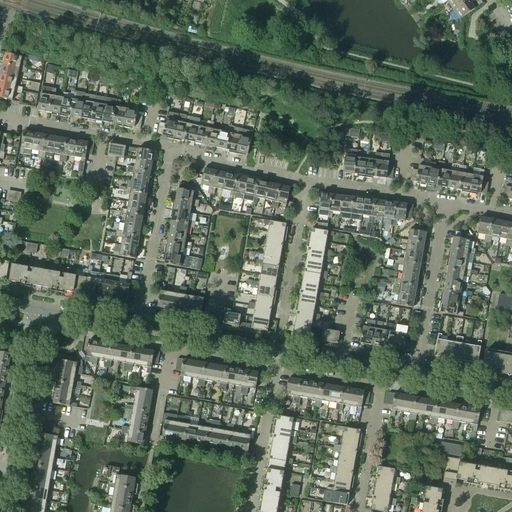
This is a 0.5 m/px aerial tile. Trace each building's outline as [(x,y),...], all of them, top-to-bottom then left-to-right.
[(453,11),(468,0),(449,0),(447,2),(453,11)] [(475,9),(471,4),(476,0),(468,0),(453,11),(460,20),(475,9)] [(25,66),(27,59),(6,54),(3,65),(27,70),(28,67),(25,66)] [(27,70),(3,65),(1,75),(17,79),(19,72),(26,73),(27,70)] [(16,86),(17,79),(1,75),(0,79),(0,86),(22,91),(23,88),(16,86)] [(21,94),(22,91),(0,86),(0,97),(13,100),(14,93),(21,94)] [(38,111),(49,113),(53,89),(42,87),(38,111)] [(62,98),(55,97),(56,89),(53,89),(49,113),(52,113),(51,115),(59,116),(62,98)] [(70,116),(74,93),(71,92),(71,94),(63,93),(62,98),(59,116),(67,118),(67,116),(70,116)] [(81,118),(85,94),(74,93),(70,116),(81,118)] [(93,112),(96,96),(85,94),(81,118),(91,120),(93,112)] [(104,112),(106,98),(96,96),(93,112),(91,120),(102,122),(104,112)] [(113,124),(115,112),(117,100),(106,98),(104,112),(102,122),(113,124)] [(123,128),(126,109),(119,108),(120,101),(117,100),(115,112),(113,124),(116,125),(115,126),(123,128)] [(140,129),(142,117),(137,116),(139,104),(135,104),(134,111),(126,109),(123,128),(131,129),(131,127),(140,129)] [(173,140),(179,115),(171,114),(168,113),(165,124),(160,123),(157,135),(166,137),(166,138),(173,140)] [(184,141),(189,117),(186,116),(179,115),(173,140),(181,142),(181,140),(184,141)] [(184,141),(195,143),(198,127),(191,125),(193,118),(189,117),(184,141)] [(205,146),(211,122),(207,121),(206,128),(198,127),(195,143),(205,146)] [(216,148),(219,131),(212,130),(214,123),(211,122),(205,146),(216,148)] [(226,150),(232,127),(228,126),(227,133),(219,131),(216,148),(226,150)] [(236,154),(242,130),(235,128),(235,127),(232,127),(226,150),(229,151),(229,153),(236,154)] [(32,150),(35,132),(27,130),(27,132),(24,131),(20,154),(23,155),(24,149),(32,150)] [(248,155),(253,132),(242,130),(236,154),(244,156),(244,154),(248,155)] [(41,159),(45,135),(42,135),(43,133),(35,132),(32,150),(39,152),(38,158),(41,159)] [(53,154),(56,137),(45,135),(41,159),(44,159),(45,157),(52,158),(53,154)] [(62,162),(66,139),(56,137),(53,154),(60,155),(59,162),(62,162)] [(74,158),(78,139),(70,138),(69,140),(66,139),(62,162),(66,163),(67,156),(74,158)] [(92,156),(93,147),(94,144),(85,142),(85,141),(78,139),(74,158),(82,159),(81,165),(79,172),(83,173),(86,155),(92,156)] [(131,152),(132,148),(109,144),(107,156),(124,158),(125,151),(131,152)] [(354,175),(357,151),(358,145),(355,144),(354,153),(346,152),(343,173),(354,175)] [(152,163),(154,152),(132,148),(131,152),(137,153),(136,160),(152,163)] [(364,178),(367,159),(359,158),(360,151),(357,151),(354,175),(357,175),(357,177),(364,178)] [(375,178),(378,153),(375,153),(374,160),(367,159),(364,178),(372,179),(372,177),(375,178)] [(392,180),(394,168),(388,167),(390,155),(378,153),(375,178),(392,180)] [(426,186),(429,168),(422,167),(423,160),(420,159),(418,171),(412,170),(410,182),(419,183),(419,185),(426,186)] [(151,174),(152,163),(136,160),(135,168),(128,166),(128,169),(151,174)] [(437,186),(441,162),(438,162),(437,169),(429,168),(426,186),(434,188),(434,186),(437,186)] [(448,188),(451,172),(443,170),(445,163),(441,162),(437,186),(448,188)] [(458,190),(463,166),(459,166),(458,173),(451,172),(448,188),(458,190)] [(469,194),(472,175),(465,174),(466,167),(463,166),(458,190),(461,191),(461,192),(469,194)] [(150,185),(152,177),(150,177),(151,174),(128,169),(127,173),(133,174),(132,181),(150,185)] [(211,194),(216,172),(205,169),(201,186),(209,187),(207,194),(211,194)] [(223,190),(227,172),(219,170),(219,172),(216,172),(211,194),(214,195),(215,189),(223,190)] [(486,195),(488,183),(482,182),(484,171),(481,170),(479,177),(472,175),(469,194),(477,195),(477,193),(486,195)] [(232,199),(237,176),(234,176),(234,174),(227,172),(223,190),(230,192),(229,198),(232,199)] [(244,195),(247,179),(237,176),(232,199),(235,200),(236,194),(244,195)] [(253,204),(258,181),(247,179),(244,195),(243,200),(253,202),(253,204)] [(265,200),(269,182),(261,180),(261,182),(258,181),(253,204),(256,205),(257,198),(265,200)] [(149,192),(150,185),(132,181),(131,189),(124,188),(124,191),(147,195),(147,192),(149,192)] [(274,209),(279,186),(276,185),(277,183),(269,182),(265,200),(272,202),(271,208),(274,209)] [(511,200),(511,183),(511,188),(505,187),(503,198),(511,200)] [(286,205),(289,193),(290,188),(279,186),(274,209),(277,209),(279,203),(286,205)] [(193,200),(194,192),(177,189),(175,201),(198,204),(199,201),(193,200)] [(145,206),(147,195),(124,191),(123,194),(130,195),(128,203),(145,206)] [(329,218),(332,195),(320,194),(318,210),(326,211),(325,218),(329,218)] [(340,213),(342,195),(335,194),(334,195),(332,195),(329,218),(332,219),(333,212),(340,213)] [(350,221),(353,198),(350,198),(350,196),(342,195),(340,213),(347,214),(347,221),(350,221)] [(361,216),(364,199),(353,198),(350,221),(353,221),(354,215),(361,216)] [(371,224),(374,201),(364,199),(361,216),(369,217),(368,223),(371,224)] [(383,219),(385,200),(377,199),(377,201),(374,201),(371,224),(375,224),(375,218),(383,219)] [(393,226),(395,203),(393,203),(393,201),(385,200),(383,219),(390,220),(389,226),(393,226)] [(190,214),(191,206),(198,208),(198,204),(175,201),(175,203),(173,203),(172,211),(190,214)] [(143,217),(145,206),(128,203),(127,210),(121,209),(120,213),(143,217)] [(405,222),(407,205),(395,203),(393,226),(396,227),(397,221),(405,222)] [(189,221),(190,214),(172,211),(170,218),(172,219),(172,222),(195,226),(195,222),(189,221)] [(141,227),(143,217),(120,213),(119,216),(126,217),(125,224),(141,227)] [(487,243),(492,220),(481,218),(477,234),(485,236),(484,242),(487,243)] [(499,239),(503,220),(495,219),(495,220),(492,220),(487,243),(490,243),(492,237),(499,239)] [(508,247),(511,228),(511,223),(510,223),(510,222),(503,220),(499,239),(506,240),(505,246),(508,247)] [(286,236),(287,228),(286,228),(286,224),(264,221),(263,224),(269,225),(268,233),(286,236)] [(186,235),(188,228),(194,229),(195,226),(172,222),(170,232),(186,235)] [(139,238),(141,227),(125,224),(123,232),(117,230),(116,234),(139,238)] [(326,243),(327,236),(333,237),(334,233),(312,229),(311,232),(309,232),(308,240),(326,243)] [(424,244),(426,233),(409,230),(408,238),(402,237),(401,240),(424,244)] [(185,242),(186,235),(170,232),(168,242),(191,247),(192,244),(185,242)] [(285,244),(286,236),(268,233),(266,240),(260,239),(259,242),(282,246),(283,243),(285,244)] [(139,249),(141,241),(139,241),(139,238),(116,234),(116,237),(122,238),(121,245),(139,249)] [(469,249),(470,241),(453,238),(451,249),(474,253),(475,250),(469,249)] [(325,250),(326,243),(308,240),(306,247),(308,248),(308,250),(331,255),(331,251),(325,250)] [(424,255),(425,247),(424,247),(424,244),(401,240),(400,243),(407,244),(405,252),(424,255)] [(183,256),(184,249),(190,250),(191,247),(168,242),(167,246),(166,245),(164,253),(183,256)] [(281,257),(282,246),(259,242),(259,245),(265,247),(264,254),(281,257)] [(36,254),(38,245),(27,243),(25,252),(36,254)] [(138,256),(139,249),(121,245),(119,253),(114,252),(113,255),(135,259),(136,256),(138,256)] [(68,260),(70,251),(59,249),(57,258),(68,260)] [(474,256),(474,253),(451,249),(451,252),(449,251),(448,259),(466,263),(467,255),(474,256)] [(322,264),(324,257),(330,258),(331,255),(308,250),(306,261),(322,264)] [(423,263),(424,255),(405,252),(404,259),(398,258),(397,261),(420,265),(421,262),(423,263)] [(181,264),(183,256),(164,253),(163,261),(165,261),(164,264),(187,268),(187,265),(181,264)] [(279,267),(281,257),(264,254),(263,261),(256,260),(256,263),(279,267)] [(465,270),(466,263),(448,259),(446,267),(448,267),(447,270),(471,274),(471,271),(465,270)] [(0,280),(6,281),(9,262),(4,261),(1,264),(0,262),(0,280)] [(321,272),(322,264),(306,261),(304,272),(327,276),(327,273),(321,272)] [(418,276),(420,265),(397,261),(397,265),(403,266),(402,273),(418,276)] [(277,279),(279,267),(256,263),(255,267),(262,268),(260,276),(277,279)] [(41,287),(44,271),(12,265),(9,282),(16,283),(16,285),(20,286),(20,284),(28,285),(28,287),(34,289),(34,286),(41,287)] [(73,293),(76,276),(77,270),(61,267),(59,273),(44,271),(41,287),(48,289),(48,291),(52,292),(52,289),(60,291),(60,293),(66,294),(66,292),(73,293)] [(84,295),(88,272),(77,270),(76,276),(73,293),(84,295)] [(462,284),(464,276),(470,278),(471,274),(447,270),(446,281),(462,284)] [(95,297),(97,280),(90,279),(91,272),(88,272),(84,295),(95,297)] [(319,286),(320,278),(326,279),(327,276),(304,272),(302,283),(319,286)] [(127,302),(129,289),(132,273),(128,273),(127,277),(120,276),(119,284),(115,302),(123,304),(124,302),(127,302)] [(417,287),(418,276),(402,273),(400,280),(394,279),(393,283),(417,287)] [(105,299),(109,276),(106,275),(105,281),(97,280),(95,297),(105,299)] [(115,302),(119,284),(111,283),(113,276),(109,276),(105,299),(108,299),(108,301),(115,302)] [(275,289),(277,279),(260,276),(259,283),(253,282),(252,285),(275,289)] [(461,291),(462,284),(446,281),(444,292),(467,296),(467,292),(461,291)] [(317,293),(319,286),(302,283),(300,294),(323,298),(324,294),(317,293)] [(416,298),(418,290),(416,290),(417,287),(393,283),(392,294),(398,295),(398,294),(416,298)] [(168,312),(171,293),(164,292),(165,285),(161,284),(157,308),(161,308),(160,310),(168,312)] [(275,300),(276,292),(274,292),(275,289),(252,285),(251,288),(258,289),(256,297),(275,300)] [(179,312),(183,288),(180,287),(179,294),(171,293),(168,312),(176,313),(176,311),(179,312)] [(190,314),(193,297),(185,296),(187,288),(183,288),(179,312),(190,314)] [(201,315),(205,292),(201,292),(200,298),(193,297),(190,314),(201,315)] [(464,306),(465,299),(466,299),(467,296),(444,292),(443,294),(441,294),(440,302),(464,306)] [(315,307),(316,300),(323,301),(323,298),(300,294),(300,296),(298,296),(296,304),(315,307)] [(415,305),(416,298),(398,294),(398,295),(397,302),(391,301),(390,304),(413,308),(413,305),(415,305)] [(511,311),(511,304),(511,297),(499,295),(496,309),(511,311)] [(273,308),(275,300),(256,297),(255,304),(249,303),(248,306),(271,310),(272,307),(273,308)] [(457,312),(458,305),(464,306),(440,302),(439,310),(440,310),(440,313),(462,317),(463,313),(457,312)] [(314,314),(315,307),(296,304),(295,311),(297,312),(296,315),(319,319),(320,316),(314,314)] [(269,321),(271,310),(248,306),(248,309),(254,311),(253,318),(269,321)] [(240,323),(241,315),(224,312),(222,324),(245,328),(246,324),(240,323)] [(371,346),(375,322),(368,321),(369,313),(366,313),(360,344),(371,346)] [(311,328),(312,321),(319,322),(319,319),(296,315),(294,325),(311,328)] [(267,332),(269,321),(253,318),(251,325),(246,324),(245,328),(267,332)] [(382,347),(386,324),(375,322),(371,346),(382,347)] [(395,333),(388,331),(389,324),(386,324),(382,347),(385,348),(384,350),(392,351),(395,333)] [(310,335),(311,328),(294,325),(293,336),(315,340),(316,336),(310,335)] [(404,351),(406,337),(408,328),(397,326),(395,333),(392,351),(400,352),(400,351),(404,351)] [(338,344),(340,333),(323,330),(322,337),(316,336),(315,340),(338,344)] [(445,360),(448,342),(441,341),(442,335),(438,334),(434,357),(437,357),(437,359),(445,360)] [(456,360),(460,337),(456,337),(455,343),(448,342),(445,360),(452,362),(453,360),(456,360)] [(466,362),(469,346),(462,344),(463,338),(460,337),(456,360),(466,362)] [(98,359),(101,340),(93,339),(93,341),(89,340),(86,357),(83,360),(84,362),(89,362),(90,358),(98,359)] [(107,368),(111,344),(108,344),(109,342),(101,340),(98,359),(105,360),(104,367),(107,368)] [(477,364),(481,342),(478,341),(477,347),(469,346),(466,362),(477,364)] [(119,363),(122,346),(111,344),(107,368),(110,369),(111,361),(119,363)] [(128,371),(132,348),(122,346),(119,363),(126,364),(125,370),(128,371)] [(140,366),(143,348),(136,347),(135,348),(132,348),(128,371),(131,371),(133,365),(140,366)] [(151,351),(151,349),(143,348),(140,366),(147,368),(146,373),(150,374),(152,363),(154,352),(151,351)] [(0,363),(9,366),(11,354),(0,352),(0,363)] [(511,357),(485,353),(482,371),(511,376),(511,357)] [(191,378),(194,360),(187,359),(186,360),(183,360),(181,372),(179,382),(183,383),(184,377),(191,378)] [(201,387),(205,364),(202,363),(202,361),(194,360),(191,378),(199,380),(197,386),(201,387)] [(81,375),(82,368),(81,368),(82,363),(81,361),(77,363),(61,361),(59,371),(75,374),(81,375)] [(0,374),(9,376),(10,369),(8,368),(9,366),(0,363),(0,374)] [(212,382),(215,366),(205,364),(201,387),(204,387),(205,381),(212,382)] [(222,391),(226,368),(215,366),(212,382),(220,384),(219,391),(222,391)] [(234,386),(237,369),(226,368),(222,391),(225,392),(226,385),(234,386)] [(243,395),(247,371),(237,369),(234,386),(241,387),(240,395),(243,395)] [(74,382),(75,374),(59,371),(57,382),(81,386),(81,383),(74,382)] [(255,390),(258,373),(247,371),(243,395),(246,396),(248,388),(255,390)] [(7,384),(9,376),(0,374),(0,385),(5,387),(6,384),(7,384)] [(296,404),(300,380),(289,379),(286,395),(294,397),(292,404),(296,404)] [(308,399),(311,382),(300,380),(296,404),(299,405),(300,398),(308,399)] [(72,396),(73,388),(80,390),(81,386),(57,382),(56,385),(54,385),(53,392),(72,396)] [(317,408),(321,384),(311,382),(308,399),(315,400),(314,408),(317,408)] [(329,403),(332,386),(321,384),(317,408),(320,409),(321,401),(329,403)] [(338,411),(342,388),(332,386),(329,403),(336,404),(335,411),(338,411)] [(151,402),(153,391),(130,387),(130,391),(136,392),(134,399),(151,402)] [(350,406),(353,388),(346,387),(345,388),(342,388),(338,411),(342,412),(343,405),(350,406)] [(368,405),(370,393),(361,391),(361,389),(353,388),(350,406),(357,408),(356,414),(360,414),(362,404),(368,405)] [(70,403),(72,396),(53,392),(52,400),(54,401),(53,404),(76,408),(77,404),(70,403)] [(402,413),(406,394),(398,393),(398,395),(394,394),(392,406),(390,416),(394,417),(395,411),(402,413)] [(412,421),(416,398),(413,397),(413,396),(406,394),(402,413),(410,414),(409,420),(412,421)] [(424,416),(427,400),(416,398),(412,421),(415,421),(416,415),(424,416)] [(149,413),(151,402),(134,399),(133,407),(126,406),(125,409),(149,413)] [(433,425),(437,402),(427,400),(424,416),(431,418),(430,424),(433,425)] [(445,420),(448,404),(437,402),(433,425),(436,425),(437,419),(445,420)] [(454,429),(458,405),(448,404),(445,420),(452,421),(451,429),(454,429)] [(466,424),(469,406),(462,404),(461,406),(458,405),(454,429),(458,430),(459,423),(466,424)] [(476,433),(480,409),(477,409),(477,407),(469,406),(466,424),(473,425),(472,432),(476,433)] [(147,424),(149,413),(125,409),(125,412),(132,413),(131,421),(147,424)] [(511,424),(511,413),(501,411),(499,422),(511,424)] [(173,441),(176,423),(169,421),(170,415),(166,414),(162,437),(165,438),(165,440),(173,441)] [(299,424),(299,420),(277,416),(276,419),(274,419),(273,427),(291,430),(293,423),(299,424)] [(184,441),(188,417),(185,417),(183,424),(176,423),(173,441),(180,442),(181,441),(184,441)] [(194,443),(197,426),(190,425),(191,418),(188,417),(184,441),(194,443)] [(205,445),(209,421),(206,420),(205,428),(197,426),(194,443),(205,445)] [(145,434),(147,424),(131,421),(129,428),(122,427),(121,430),(145,434)] [(215,447),(218,430),(211,429),(212,422),(209,421),(205,445),(215,447)] [(226,449),(230,425),(227,424),(226,431),(218,430),(215,447),(226,449)] [(236,452),(240,434),(232,433),(234,425),(230,425),(226,449),(229,449),(229,451),(236,452)] [(290,437),(291,430),(273,427),(272,435),(274,435),(273,438),(296,442),(297,439),(290,437)] [(360,434),(360,431),(338,427),(337,431),(343,432),(342,439),(360,442),(362,434),(360,434)] [(248,452),(252,429),(248,429),(247,435),(240,434),(236,452),(244,454),(245,452),(248,452)] [(143,445),(145,434),(121,430),(121,433),(128,434),(127,442),(143,445)] [(47,435),(41,434),(39,434),(38,440),(34,439),(33,444),(59,449),(59,447),(56,447),(58,437),(53,436),(47,435)] [(295,445),(296,442),(273,438),(271,448),(288,451),(289,444),(295,445)] [(359,450),(360,442),(342,439),(340,446),(334,445),(333,449),(356,453),(357,450),(359,450)] [(460,457),(462,446),(441,443),(439,453),(460,457)] [(54,459),(56,450),(59,450),(59,449),(33,444),(32,449),(36,450),(35,456),(54,459)] [(286,459),(288,451),(271,448),(269,460),(292,464),(293,460),(286,459)] [(355,463),(356,453),(333,449),(333,452),(339,453),(338,460),(355,463)] [(52,468),(54,459),(35,456),(34,461),(30,461),(30,466),(55,470),(55,468),(52,468)] [(455,487),(457,480),(459,463),(460,460),(447,458),(443,485),(455,487)] [(284,473),(285,465),(292,466),(292,464),(269,460),(267,470),(284,473)] [(353,474),(355,463),(338,460),(337,468),(330,466),(330,470),(353,474)] [(488,485),(491,469),(459,463),(457,480),(463,481),(463,483),(467,484),(466,485),(469,486),(470,485),(481,487),(481,484),(488,485)] [(50,480),(52,471),(55,472),(55,470),(30,466),(29,471),(32,471),(31,477),(50,480)] [(394,478),(395,470),(378,467),(376,478),(399,482),(400,479),(394,478)] [(511,472),(491,469),(488,485),(495,487),(495,489),(499,490),(498,491),(501,491),(501,490),(511,492),(511,472)] [(278,505),(284,473),(267,470),(266,477),(264,476),(263,481),(265,481),(264,489),(262,488),(261,494),(263,495),(262,502),(278,505)] [(353,485),(354,477),(352,477),(353,474),(330,470),(329,473),(336,474),(334,481),(353,485)] [(136,479),(133,478),(117,475),(115,485),(112,484),(112,486),(137,490),(138,485),(134,485),(136,479)] [(49,489),(50,480),(31,477),(30,482),(27,482),(26,487),(51,491),(52,490),(49,489)] [(391,492),(392,484),(399,485),(399,482),(376,478),(376,481),(374,481),(373,488),(391,492)] [(351,492),(353,485),(334,481),(333,489),(326,488),(326,491),(349,495),(349,492),(351,492)] [(298,497),(300,486),(291,485),(289,496),(298,497)] [(136,495),(137,490),(112,486),(111,487),(114,488),(113,497),(132,500),(133,495),(136,495)] [(46,501),(48,492),(51,493),(51,491),(26,487),(25,492),(29,492),(28,498),(46,501)] [(442,511),(443,509),(442,509),(444,498),(441,498),(443,490),(426,487),(421,511),(442,511)] [(390,499),(391,492),(373,488),(371,496),(373,496),(373,499),(396,503),(396,500),(390,499)] [(347,506),(349,495),(326,491),(325,494),(332,495),(330,503),(347,506)] [(131,506),(132,500),(113,497),(111,506),(108,505),(108,507),(133,511),(134,506),(131,506)] [(45,510),(46,501),(28,498),(26,504),(23,503),(22,508),(43,511),(47,511),(48,511),(45,510)] [(395,507),(396,503),(373,499),(371,510),(379,511),(387,511),(389,505),(395,507)] [(277,511),(278,505),(262,502),(260,509),(258,508),(257,511),(277,511)]
